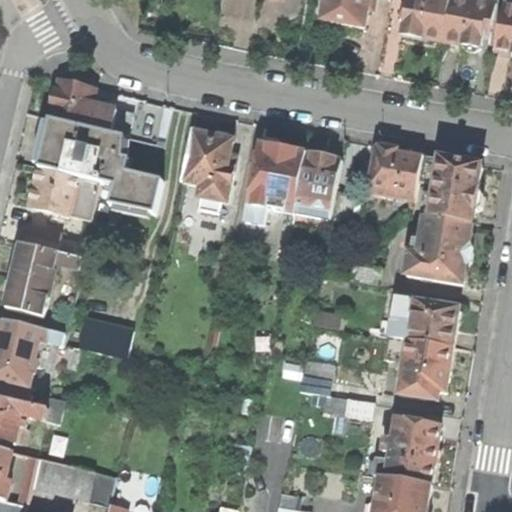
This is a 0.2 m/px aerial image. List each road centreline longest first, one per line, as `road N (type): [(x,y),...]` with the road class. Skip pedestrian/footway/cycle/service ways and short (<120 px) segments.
road 1 (residential): [(511,139),(170,75),(122,55),(88,12)]
road 2 (residential): [(487,503),(511,338)]
road 3 (residential): [(0,133),(25,47),(88,12)]
